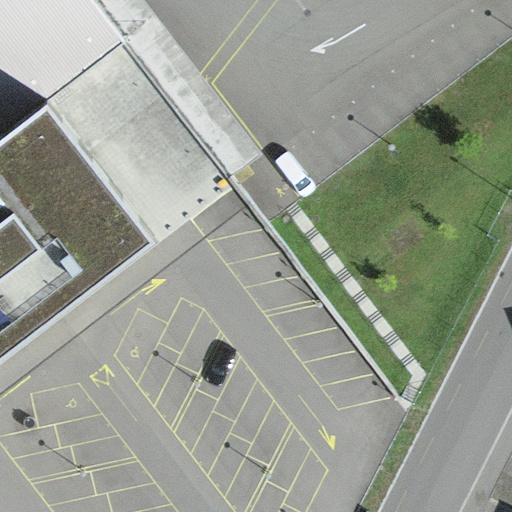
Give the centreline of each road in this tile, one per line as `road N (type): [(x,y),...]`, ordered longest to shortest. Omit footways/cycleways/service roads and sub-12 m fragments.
road 1 (unknown): [(319,511),(348,453),(342,431),(231,299),(182,279),(162,281),(83,349)]
road 2 (unknown): [(211,511),(83,349)]
road 3 (tertiary): [(420,511),(511,334)]
